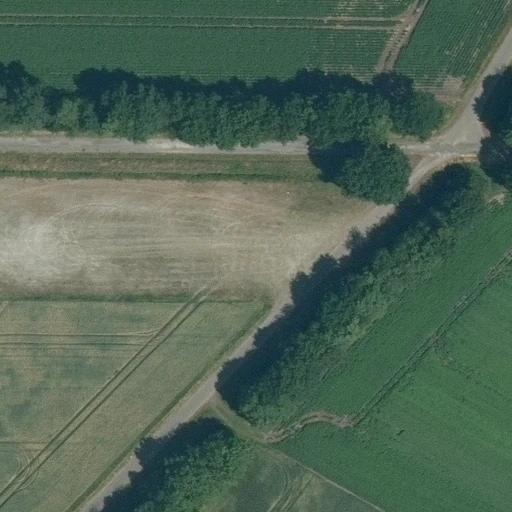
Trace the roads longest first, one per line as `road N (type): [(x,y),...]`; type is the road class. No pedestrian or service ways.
road 1 (track): [(453,149),(96,511)]
road 2 (track): [(453,149),(0,143)]
